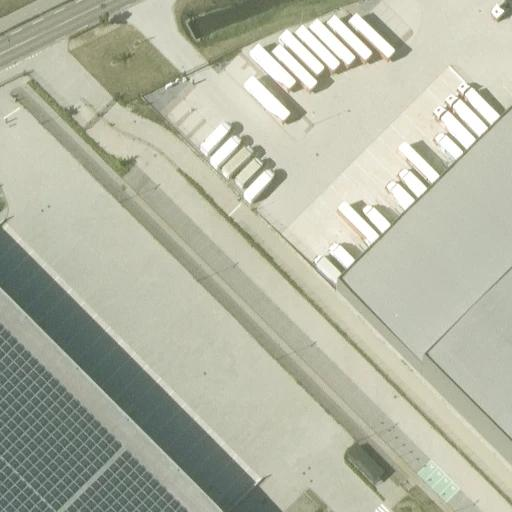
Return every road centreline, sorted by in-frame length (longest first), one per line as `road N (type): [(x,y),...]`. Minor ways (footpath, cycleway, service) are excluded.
road 1 (unknown): [(0,360),(142,511)]
road 2 (tertiary): [(112,0),(0,54)]
